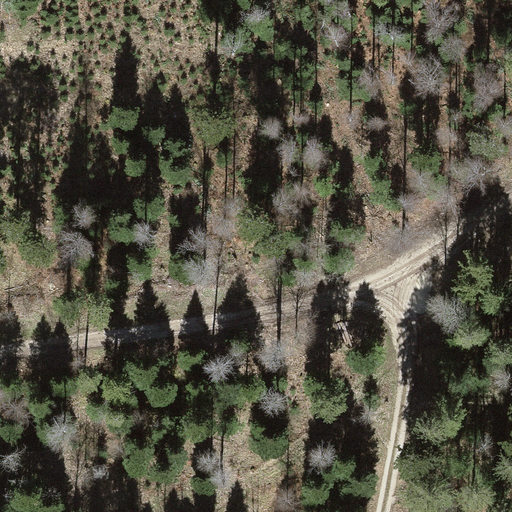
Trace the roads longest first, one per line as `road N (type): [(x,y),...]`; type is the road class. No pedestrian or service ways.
road 1 (track): [(0,351),(327,301),(396,277),(511,194)]
road 2 (track): [(396,277),(407,348),(383,511)]
